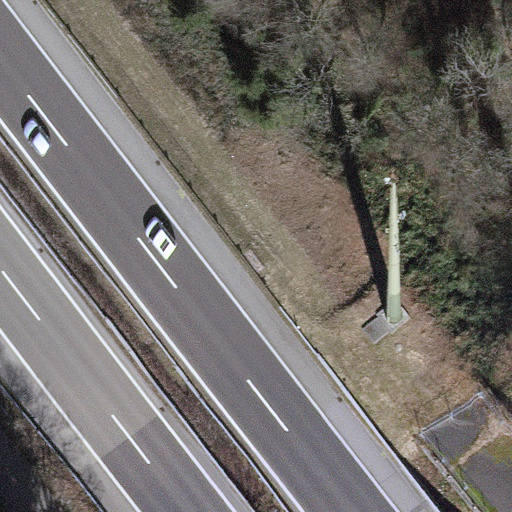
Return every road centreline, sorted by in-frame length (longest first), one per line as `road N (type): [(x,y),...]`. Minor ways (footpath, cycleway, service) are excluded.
road 1 (motorway): [(353,511),(0,56)]
road 2 (motorway): [(0,268),(187,511)]
